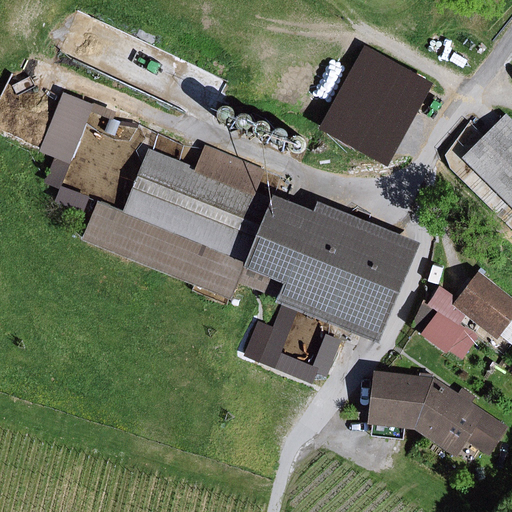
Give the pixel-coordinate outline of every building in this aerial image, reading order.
[(435,81),(368,44),(324,126),(391,162),(435,81)] [(96,103),(66,91),(42,148),(57,154),(73,160),(96,103)] [(234,115),(237,114),(239,113),(240,111),(241,108),(241,106),(241,103),(239,101),(237,100),(234,99),(232,99),(229,100),(227,102),(226,105),(226,107),(226,110),(228,112),(229,113),(232,114),(234,115)] [(250,122),(252,122),(254,121),(256,119),(257,116),(257,114),(256,111),(255,109),(253,108),(250,107),(247,107),(245,108),(243,110),(242,112),(241,115),(242,117),(243,120),(245,121),(247,122),(250,122)] [(511,117),(507,112),(464,156),(511,203),(511,117)] [(268,129),(271,129),(273,127),(274,125),(275,123),(275,121),(275,118),(273,116),(271,114),(268,114),(266,114),(263,115),(261,117),(260,119),(260,122),(260,124),(262,126),(263,128),(266,129),(268,129)] [(286,137),(289,136),(291,135),(292,133),(293,131),(293,128),(293,126),(291,124),(289,122),(286,122),(284,122),(281,123),(279,125),(278,127),(278,130),(278,132),(280,134),(281,136),(284,137),(286,137)] [(304,146),(306,146),(308,144),(310,143),(311,140),(311,138),(310,135),(309,133),(306,132),(304,131),(301,131),(299,132),(297,134),(296,136),(295,139),(296,141),(297,144),(299,145),(301,146),(304,146)] [(266,169),(207,146),(198,168),(258,191),(266,169)] [(198,168),(152,150),(126,213),(248,261),(274,198),(258,191),(198,168)] [(73,160),(57,154),(46,180),(62,187),(63,184),(73,160)] [(85,211),(91,195),(72,187),(63,184),(62,187),(56,200),(85,211)] [(277,190),(274,198),(248,261),(288,278),(280,297),(286,299),(303,306),(381,338),(422,239),(322,198),(319,207),(277,190)] [(126,213),(99,202),(84,238),(235,297),(248,261),(126,213)] [(511,303),(479,274),(451,304),(493,343),(511,322),(511,303)] [(303,306),(286,299),(260,361),(314,382),(318,372),(329,376),(343,340),(327,334),(315,364),(284,352),(303,306)] [(425,299),(412,325),(423,330),(435,304),(425,299)] [(478,336),(440,310),(426,330),(464,356),(478,336)] [(436,377),(377,369),(372,420),(418,425),(457,456),(469,440),(485,453),(511,426),(436,377)]
